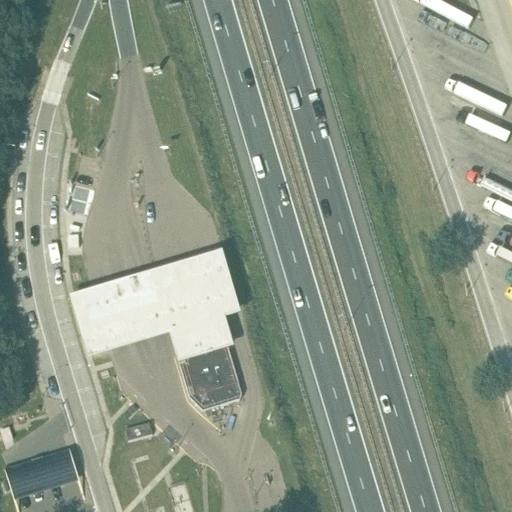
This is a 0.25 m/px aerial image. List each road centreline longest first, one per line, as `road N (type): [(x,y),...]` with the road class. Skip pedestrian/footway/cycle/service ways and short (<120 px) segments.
road 1 (motorway): [(218,0),(370,511)]
road 2 (motorway): [(426,511),(275,0)]
